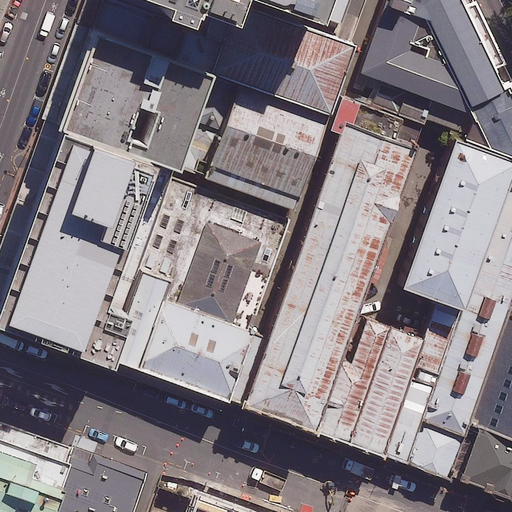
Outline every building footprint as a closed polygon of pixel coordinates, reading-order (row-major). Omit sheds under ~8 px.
[(282,0),(112,0),(192,29),(203,0),(241,0),(278,14),(282,0)] [(360,0),(308,0),(353,17),(360,0)] [(511,86),(471,0),(391,0),(367,69),(469,104),(487,136),(511,147),(511,86)] [(275,28),(236,13),(215,68),(332,113),(360,42),(281,12),(275,28)] [(201,72),(78,25),(41,121),(164,169),(201,72)] [(331,131),(252,101),(226,171),(304,201),(331,131)] [(412,137),(343,114),(262,330),(254,327),(229,393),(308,419),(351,308),(412,137)] [(126,165),(39,131),(0,231),(0,329),(82,361),(101,309),(74,299),(126,165)] [(509,153),(453,132),(397,280),(453,301),(509,153)] [(456,473),(478,414),(511,325),(511,174),(405,453),(456,473)] [(280,238),(219,214),(189,292),(250,316),(280,238)] [(111,348),(137,358),(170,271),(144,261),(111,348)] [(254,327),(162,292),(137,358),(229,393),(254,327)] [(351,308),(308,419),(349,435),(391,323),(351,308)] [(391,323),(349,435),(382,447),(424,335),(391,323)] [(511,325),(478,414),(456,473),(511,492),(511,325)] [(137,511),(158,460),(90,434),(60,511),(137,511)] [(41,511),(59,462),(0,440),(0,511),(41,511)] [(231,511),(157,487),(148,511),(231,511)]
